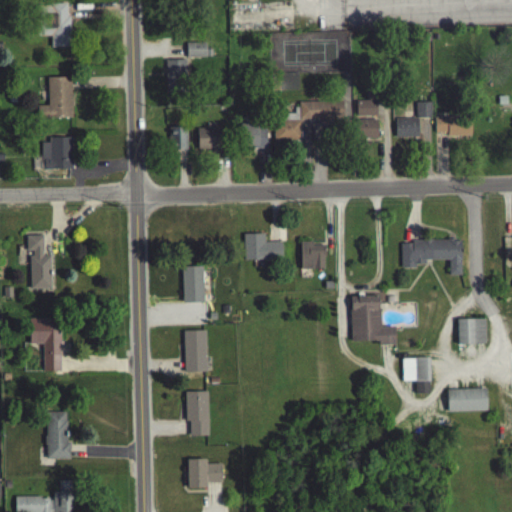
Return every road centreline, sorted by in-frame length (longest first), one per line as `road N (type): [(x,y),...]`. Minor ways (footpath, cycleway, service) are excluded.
road 1 (tertiary): [(144,511),(129,0)]
road 2 (residential): [(511,182),(0,195)]
